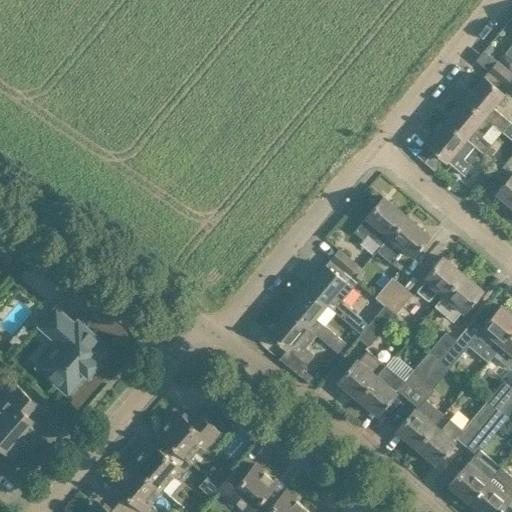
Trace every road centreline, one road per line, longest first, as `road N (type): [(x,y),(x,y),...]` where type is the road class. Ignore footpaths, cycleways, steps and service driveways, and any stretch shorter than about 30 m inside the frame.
road 1 (residential): [(440,511),(229,333)]
road 2 (residential): [(205,311),(0,168)]
road 3 (unclassified): [(215,320),(371,140)]
road 4 (residential): [(33,511),(178,345)]
road 5 (unclassified): [(371,140),(492,0)]
road 6 (residential): [(511,259),(371,140)]
